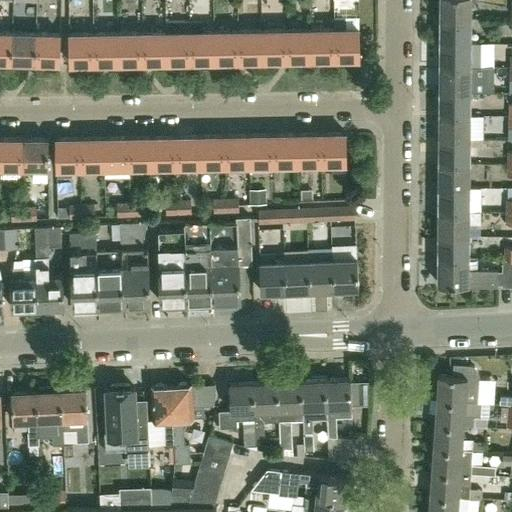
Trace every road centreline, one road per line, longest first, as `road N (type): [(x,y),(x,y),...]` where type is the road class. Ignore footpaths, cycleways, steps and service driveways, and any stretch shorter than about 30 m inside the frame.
road 1 (residential): [(0,345),(394,333)]
road 2 (residential): [(393,108),(0,110)]
road 3 (residential): [(394,333),(393,108)]
road 4 (residential): [(377,511),(394,333)]
